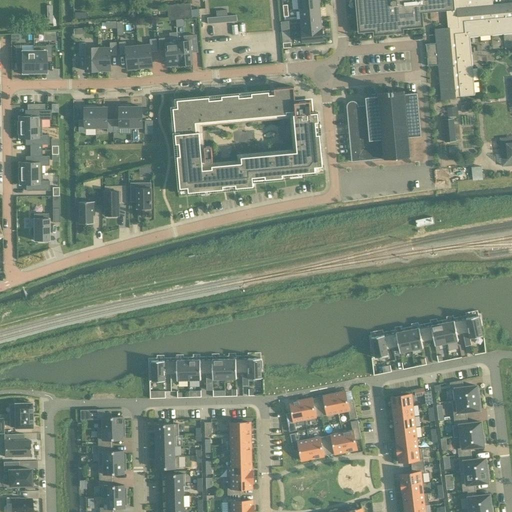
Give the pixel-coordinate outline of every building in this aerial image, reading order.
[(318,0),(296,0),(298,10),(300,10),(319,8),(318,0)] [(491,0),(356,0),(359,32),(374,30),(374,35),(375,35),(375,34),(380,33),(380,34),(380,33),(385,33),(385,34),(386,34),(386,33),(391,32),(391,33),(391,32),(396,32),(396,33),(397,33),(397,32),(402,31),(402,32),(403,32),(402,28),(422,26),(421,13),(446,10),(448,28),(435,29),(436,43),(425,44),(425,45),(426,45),(427,52),(426,52),(427,58),(428,65),(427,65),(427,66),(438,65),(441,100),(456,98),(456,97),(475,95),(470,37),(511,33),(511,3),(492,5),(491,0)] [(182,19),(192,18),(190,3),(181,4),(167,5),(168,20),(182,19)] [(301,20),(320,17),(319,8),(300,10),(301,20)] [(210,18),(207,18),(208,24),(211,24),(237,21),(237,15),(227,16),(217,17),(210,18)] [(302,31),(321,29),(320,17),(301,20),(302,31)] [(184,41),(178,42),(180,65),(192,64),(191,49),(197,48),(196,35),(195,27),(189,27),(190,35),(183,36),(184,41)] [(322,29),(321,29),(302,31),(303,42),(312,41),(312,43),(320,43),(320,41),(323,40),(322,29)] [(171,37),(159,39),(160,50),(166,50),(167,65),(169,65),(169,66),(178,66),(178,64),(179,64),(179,65),(180,65),(178,42),(177,42),(171,43),(171,37)] [(138,46),(140,68),(142,68),(142,69),(150,68),(150,67),(152,67),(151,52),(157,51),(156,39),(149,39),(150,45),(138,46)] [(98,71),(98,70),(100,70),(100,71),(109,71),(108,70),(110,70),(110,55),(116,55),(116,42),(110,42),(110,48),(98,48),(98,71)] [(138,68),(140,68),(138,46),(128,47),(126,47),(125,42),(119,42),(120,55),(126,54),(128,69),(129,69),(130,70),(138,69),(138,68)] [(98,71),(98,48),(85,48),(85,43),(79,43),(79,56),(85,55),(86,71),(98,71)] [(33,51),(21,51),(21,45),(15,45),(15,57),(21,57),(21,73),(21,75),(28,74),(28,73),(34,73),(33,51)] [(33,46),(33,51),(34,73),(46,73),(46,57),(52,57),(52,45),(45,45),(45,46),(33,46)] [(317,134),(316,122),(319,122),(318,112),(311,113),(311,108),(310,108),(310,101),(295,102),(294,87),(274,89),(275,94),(269,95),(269,92),(251,93),(252,96),(239,97),(239,94),(225,96),(221,96),(222,99),(209,100),(209,97),(206,97),(177,100),(178,108),(173,108),(176,143),(179,143),(180,156),(177,156),(180,188),(188,187),(188,192),(224,189),(223,186),(236,185),(236,188),(253,186),(253,177),(265,176),(265,179),(283,177),(283,175),(315,171),(315,167),(323,166),(320,134),(317,134)] [(366,106),(358,106),(358,105),(358,104),(357,104),(357,103),(356,102),(355,102),(354,101),(353,101),(352,101),(351,101),(350,101),(349,102),(348,103),(347,103),(347,104),(347,105),(346,106),(346,107),(351,162),(384,159),(410,157),(408,137),(409,137),(421,136),(417,93),(405,94),(404,94),(404,91),(393,92),(393,90),(392,90),(392,92),(390,92),(390,90),(388,90),(388,92),(378,93),(378,97),(377,97),(377,96),(365,97),(366,106)] [(95,106),(88,107),(88,108),(85,108),(85,120),(79,120),(79,132),(85,132),(85,128),(96,128),(95,106)] [(95,106),(96,128),(107,127),(107,132),(113,132),(113,119),(107,119),(107,107),(104,107),(104,106),(95,106)] [(113,119),(113,132),(120,132),(120,127),(128,127),(130,127),(130,106),(128,106),(122,106),(122,107),(119,107),(119,119),(113,119)] [(130,106),(130,127),(142,127),(142,107),(139,107),(139,106),(130,106)] [(457,106),(447,107),(448,116),(458,116),(457,106)] [(17,121),(17,128),(41,127),(41,120),(50,120),(50,110),(26,110),(26,116),(18,116),(18,121),(17,121)] [(445,142),(455,141),(453,119),(443,120),(445,142)] [(41,127),(17,128),(17,134),(18,134),(18,139),(26,139),(26,145),(48,144),(48,135),(41,135),(41,127)] [(511,136),(499,138),(502,166),(511,165),(511,136)] [(459,145),(448,146),(449,154),(460,153),(459,145)] [(18,174),(42,173),(41,166),(49,166),(48,156),(27,156),(27,162),(19,162),(19,167),(17,167),(18,174)] [(485,179),(484,166),(474,166),(475,179),(485,179)] [(42,181),(42,173),(18,174),(18,180),(19,180),(19,185),(27,185),(27,191),(49,190),(49,181),(42,181)] [(151,207),(150,179),(150,183),(131,183),(131,201),(137,201),(137,208),(151,207)] [(106,215),(108,215),(108,217),(116,217),(116,215),(119,215),(118,201),(125,201),(125,186),(105,186),(106,215)] [(79,202),(80,224),(93,223),(93,214),(95,214),(94,201),(79,202)] [(33,240),(39,240),(39,242),(47,242),(47,240),(48,240),(48,213),(33,213),(33,219),(32,219),(32,226),(33,226),(33,240)] [(420,226),(436,223),(435,216),(419,220),(420,226)] [(466,319),(460,320),(463,334),(469,333),(470,338),(482,336),(480,326),(482,325),(480,318),(479,318),(478,316),(466,319)] [(454,321),(442,323),(446,343),(458,341),(457,335),(463,334),(460,320),(454,321)] [(431,326),(425,327),(428,341),(434,340),(435,346),(446,343),(442,323),(431,326)] [(419,328),(407,330),(411,350),(423,348),(422,342),(428,341),(425,327),(419,328)] [(396,333),(390,334),(393,348),(398,347),(400,353),(411,350),(407,330),(396,333)] [(372,340),(370,340),(372,348),(373,347),(375,358),(388,355),(387,350),(393,348),(390,334),(384,335),(371,338),(372,340)] [(226,359),(224,359),(224,379),(236,379),(236,373),(242,373),(242,372),(242,358),(226,359)] [(252,358),(242,358),(242,372),(242,373),(248,373),(248,379),(261,378),(261,368),(262,368),(262,360),(261,361),(261,358),(252,358)] [(206,366),(206,359),(188,360),(189,380),(201,380),(200,374),(204,374),(206,374),(206,366)] [(224,379),(224,359),(206,359),(206,366),(206,374),(212,374),(212,380),(217,379),(224,379)] [(171,375),(170,360),(151,361),(151,363),(150,363),(150,371),(152,371),(152,381),(165,381),(165,375),(167,375),(171,375)] [(188,360),(170,360),(171,375),(177,375),(177,380),(189,380),(188,360)] [(462,380),(450,383),(451,390),(453,390),(454,401),(457,401),(457,400),(479,398),(478,389),(477,389),(477,387),(477,386),(463,387),(462,380)] [(345,391),(334,394),(338,412),(348,410),(350,419),(357,418),(353,400),(347,401),(345,391)] [(318,397),(321,415),(327,414),(338,412),(334,394),(323,396),(318,397)] [(411,395),(391,397),(393,408),(412,406),(411,395)] [(316,416),(321,415),(318,397),(312,399),(312,398),(301,400),(305,419),(316,417),(316,416)] [(454,401),(452,402),(453,413),(454,419),(467,418),(466,411),(480,410),(479,409),(479,407),(480,406),(479,398),(457,400),(457,401),(454,401)] [(305,419),(301,400),(290,403),(292,412),(286,414),(289,432),(296,430),(294,421),(305,419)] [(31,403),(14,404),(14,415),(9,415),(10,426),(15,426),(15,428),(31,427),(31,403)] [(412,406),(393,408),(394,419),(413,416),(412,406)] [(104,409),(97,409),(97,413),(98,419),(102,419),(103,428),(124,428),(124,420),(122,420),(122,417),(110,417),(110,413),(104,413),(104,409)] [(413,416),(394,419),(395,429),(415,427),(413,416)] [(467,418),(454,419),(455,425),(460,424),(461,436),(484,434),(483,425),(481,425),(481,423),(481,422),(467,424),(467,418)] [(352,431),(342,433),(346,451),(357,449),(355,439),(361,438),(357,420),(351,422),(352,431)] [(231,423),(231,434),(250,434),(250,423),(231,423)] [(176,435),(178,435),(178,424),(156,424),(156,436),(176,435)] [(415,427),(395,429),(396,440),(416,438),(415,427)] [(103,428),(98,428),(98,446),(111,445),(111,439),(123,439),(123,436),(125,436),(124,428),(103,428)] [(313,458),(309,440),(299,442),(297,433),(290,434),(293,452),(299,451),(301,460),(313,458)] [(331,436),(326,437),(329,454),(335,453),(335,454),(346,451),(342,433),(331,435),(331,436)] [(250,434),(231,434),(231,445),(251,444),(250,434)] [(460,449),(458,449),(458,455),(471,454),(470,448),(484,446),(484,445),(483,443),(485,443),(484,434),(461,436),(459,437),(460,449)] [(3,441),(4,457),(29,456),(29,440),(12,441),(12,435),(3,435),(4,441),(3,441)] [(176,446),(176,435),(156,436),(156,446),(174,446),(176,446)] [(329,454),(326,437),(320,438),(309,440),(313,458),(323,456),(329,454)] [(416,438),(396,440),(397,443),(397,445),(397,451),(417,449),(416,438)] [(231,445),(231,456),(251,455),(251,444),(231,445)] [(98,446),(92,446),(92,453),(98,453),(99,463),(125,462),(125,454),(123,454),(123,451),(111,451),(111,445),(98,446)] [(156,446),(156,457),(174,457),(174,456),(174,446),(156,446)] [(417,449),(397,451),(398,457),(399,462),(411,461),(411,467),(424,465),(423,458),(422,448),(417,449)] [(471,454),(458,455),(459,463),(461,473),(488,470),(487,461),(485,461),(485,459),(485,458),(472,460),(471,454)] [(251,455),(231,456),(232,466),(232,467),(251,466),(251,455)] [(174,457),(156,457),(157,468),(179,468),(179,456),(174,456),(174,457)] [(18,461),(4,462),(4,470),(8,470),(9,486),(31,485),(30,469),(18,469),(18,461)] [(125,462),(99,463),(99,480),(112,479),(112,474),(124,473),(124,470),(125,470),(125,462)] [(412,473),(401,474),(401,480),(401,486),(421,483),(421,484),(424,483),(423,480),(423,475),(422,472),(425,472),(424,465),(411,467),(412,473)] [(229,477),(253,477),(253,471),(251,471),(251,466),(232,467),(232,466),(227,466),(227,478),(229,478),(229,477)] [(488,470),(461,473),(462,485),(463,492),(468,491),(467,491),(475,490),(475,484),(488,482),(488,481),(488,479),(489,479),(488,470)] [(164,480),(164,486),(183,485),(183,486),(185,485),(185,480),(185,474),(163,474),(164,480)] [(227,488),(227,495),(240,495),(240,489),(252,488),(252,483),(253,483),(253,480),(253,477),(229,477),(229,478),(229,480),(230,488),(227,488)] [(112,479),(99,480),(99,486),(104,486),(104,497),(126,496),(126,488),(124,488),(124,485),(112,485),(112,480),(112,479)] [(421,483),(401,486),(402,491),(403,491),(403,494),(403,496),(423,494),(423,493),(422,487),(421,484),(421,483)] [(183,485),(164,486),(164,496),(183,496),(183,486),(183,485)] [(475,490),(467,491),(468,491),(470,509),(492,506),(491,497),(490,497),(490,495),(490,494),(476,496),(475,490)] [(423,494),(403,496),(404,507),(424,505),(429,505),(427,493),(423,493),(423,494)] [(240,495),(227,495),(227,511),(242,511),(254,511),(254,506),(252,506),(252,501),(240,501),(240,495)] [(105,507),(100,508),(100,511),(112,511),(113,508),(125,508),(125,504),(126,504),(126,496),(104,497),(105,507)] [(164,507),(183,507),(183,496),(164,496),(164,507)] [(18,499),(10,499),(10,511),(31,511),(31,500),(18,501),(18,499)]
